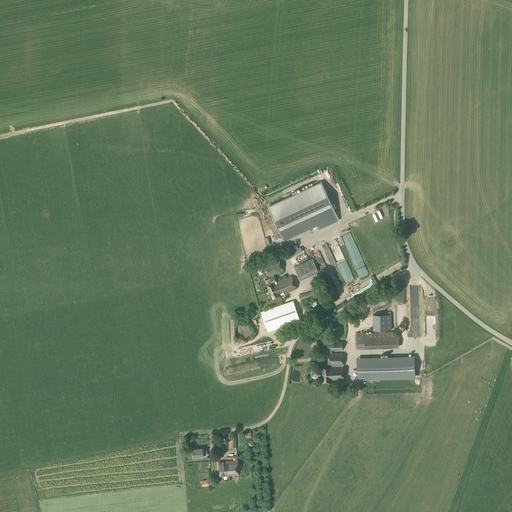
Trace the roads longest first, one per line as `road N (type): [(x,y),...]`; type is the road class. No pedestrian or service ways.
road 1 (unclassified): [(511,344),(409,256),(408,0)]
road 2 (track): [(221,431),(253,427),(272,414),(298,334),(414,266)]
